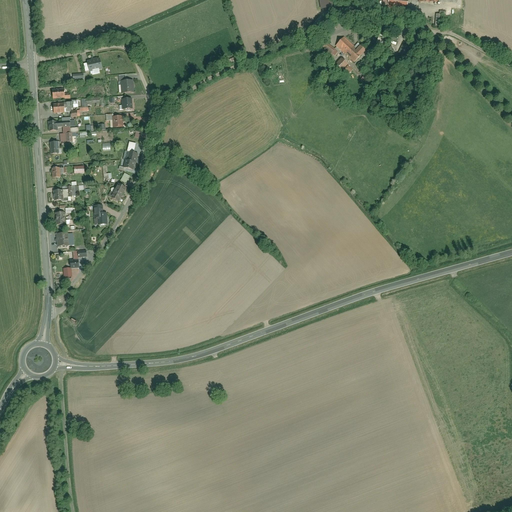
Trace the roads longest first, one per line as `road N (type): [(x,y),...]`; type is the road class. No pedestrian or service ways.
road 1 (secondary): [(511,253),(185,359),(55,363)]
road 2 (residential): [(152,109),(304,41),(329,10),(387,10),(409,15),(511,121)]
road 3 (tertiary): [(47,312),(31,63)]
road 4 (residential): [(47,312),(64,305),(134,195),(152,109)]
road 5 (residential): [(31,63),(122,47),(152,109)]
